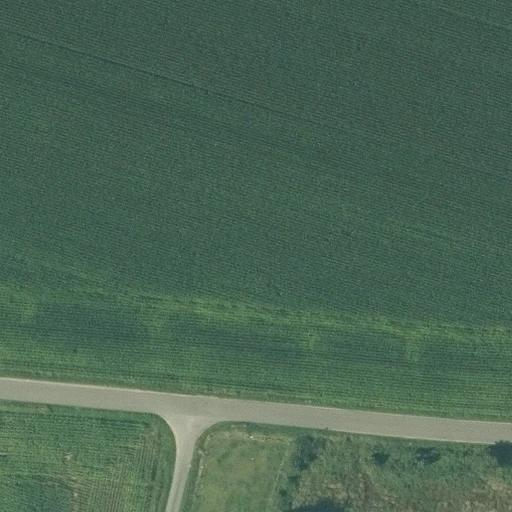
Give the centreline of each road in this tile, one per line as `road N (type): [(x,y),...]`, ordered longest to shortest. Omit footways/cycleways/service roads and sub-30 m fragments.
road 1 (unclassified): [(194,409),(511,433)]
road 2 (unclassified): [(0,391),(194,409)]
